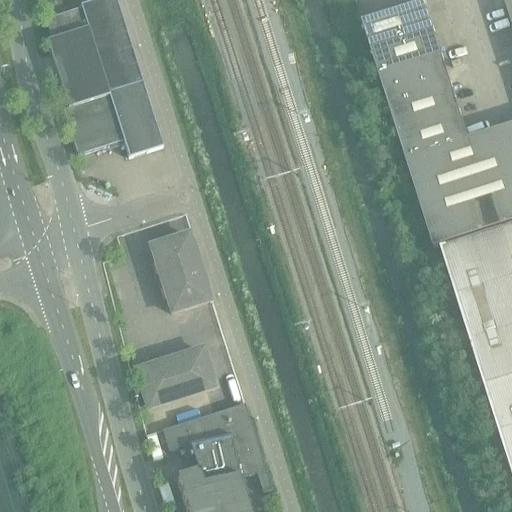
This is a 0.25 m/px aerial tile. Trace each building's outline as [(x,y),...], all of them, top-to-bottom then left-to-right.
[(45,22),(52,42),(46,44),(67,109),(142,85),(114,0),(105,0),(80,8),(80,11),(45,22)] [(426,6),(363,26),(372,54),(434,34),(426,6)] [(434,34),(372,54),(381,82),(443,62),(434,34)] [(443,62),(381,82),(389,109),(452,89),(443,62)] [(67,109),(67,111),(63,113),(77,158),(123,144),(124,146),(128,161),(162,150),(142,85),(67,109)] [(452,89),(389,109),(398,137),(461,117),(452,89)] [(461,117),(398,137),(407,164),(469,144),(461,117)] [(511,152),(505,132),(469,144),(407,164),(435,252),(511,227),(511,152)] [(511,232),(443,255),(511,472),(511,232)] [(189,238),(151,250),(172,316),(210,304),(189,238)] [(202,353),(135,374),(147,413),(214,392),(202,353)] [(188,449),(192,461),(186,463),(190,477),(176,481),(185,511),(247,511),(241,491),(239,481),(256,478),(262,497),(272,494),(244,407),(161,433),(168,455),(188,449)]
